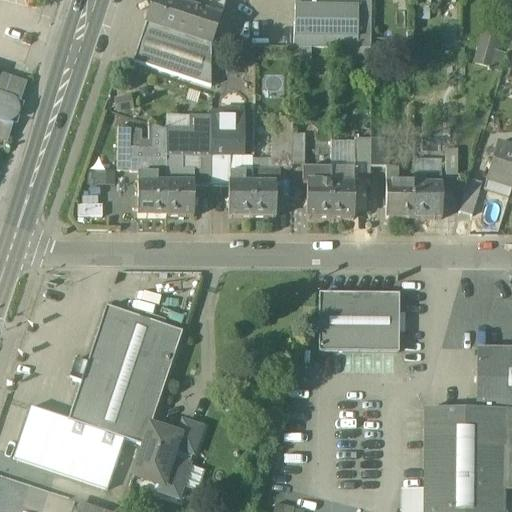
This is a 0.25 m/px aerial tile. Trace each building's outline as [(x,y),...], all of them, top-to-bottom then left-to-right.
[(181,7),(160,0),(153,0),(145,26),(172,35),(172,34),(181,7)] [(160,0),(181,7),(196,11),(187,38),(188,39),(187,40),(211,47),(225,4),(213,0),(160,0)] [(295,0),(293,49),(371,50),(370,0),(295,0)] [(196,11),(181,7),(172,34),(187,39),(187,38),(196,11)] [(187,39),(172,34),(172,35),(145,26),(133,64),(211,89),(211,47),(187,40),(188,39),(187,38),(187,39)] [(504,53),(496,51),(499,41),(478,34),(469,63),(499,72),(504,53)] [(0,121),(3,122),(7,122),(12,121),(16,118),(17,113),(16,108),(14,104),(10,102),(0,98),(0,121)] [(243,119),(211,119),(211,121),(211,134),(243,134),(243,119)] [(190,132),(165,131),(165,133),(166,134),(165,171),(165,185),(193,186),(193,188),(194,188),(194,173),(183,173),(183,160),(199,161),(200,149),(211,149),(211,134),(211,121),(191,120),(190,132)] [(291,121),(272,121),(271,148),(290,149),(290,137),(292,137),(292,120),(291,120),(291,121)] [(140,134),(131,132),(130,174),(140,174),(140,171),(165,171),(166,134),(165,133),(148,127),(148,145),(140,145),(140,134)] [(131,132),(118,130),(117,174),(130,174),(131,132)] [(243,134),(211,134),(211,149),(211,158),(225,158),(243,158),(243,134)] [(292,137),(290,137),(290,149),(290,168),(291,168),(304,168),(305,137),(292,137)] [(370,142),(354,141),(354,172),(354,177),(369,177),(370,170),(370,142)] [(388,142),(370,142),(370,170),(385,170),(387,170),(388,142)] [(511,151),(496,146),(486,179),(511,186),(511,151)] [(290,149),(271,148),(271,169),(291,170),(291,168),(290,168),(290,149)] [(211,158),(211,149),(200,149),(199,161),(199,188),(211,188),(211,158)] [(225,158),(211,158),(211,188),(225,189),(225,158)] [(457,166),(445,166),(445,189),(457,189),(457,166)] [(387,170),(385,170),(385,187),(398,187),(398,170),(387,170)] [(331,172),(302,172),(302,188),(306,188),(306,186),(308,186),(308,180),(318,180),(318,186),(330,187),(331,172)] [(354,172),(331,172),(330,187),(330,220),(353,221),(354,177),(354,172)] [(279,173),(252,173),(252,175),(252,186),(275,186),(275,187),(279,187),(279,173)] [(252,175),(229,175),(228,186),(252,186),(252,175)] [(147,177),(147,178),(138,178),(138,185),(156,185),(156,177),(147,177)] [(441,178),(426,178),(425,187),(441,187),(441,178)] [(511,186),(486,179),(485,184),(483,191),(508,199),(511,186)] [(330,187),(318,186),(318,180),(308,180),(308,186),(306,186),(306,188),(306,221),(309,221),(309,220),(330,220),(330,187)] [(481,185),(468,181),(458,214),(471,219),(481,185)] [(156,185),(138,185),(138,219),(165,219),(165,185),(156,185)] [(193,186),(165,185),(165,219),(193,219),(193,188),(193,186)] [(252,186),(228,186),(228,220),(231,220),(252,220),(252,186)] [(275,186),(252,186),(252,220),(275,220),(275,187),(275,186)] [(398,187),(385,187),(385,221),(388,221),(413,221),(413,187),(398,187)] [(425,187),(413,187),(413,221),(441,221),(441,187),(425,187)] [(102,207),(78,208),(78,219),(102,219),(102,207)] [(399,297),(319,296),(318,354),(398,355),(399,297)] [(182,335),(106,310),(68,423),(125,442),(144,448),(150,429),(182,335)] [(511,351),(477,352),(476,413),(505,413),(511,413),(511,351)] [(108,493),(125,442),(68,423),(30,410),(13,461),(108,493)] [(476,413),(424,413),(423,492),(423,511),(503,511),(504,494),(505,413),(476,413)] [(202,430),(182,423),(177,438),(179,439),(175,450),(193,457),(202,430)] [(177,438),(150,429),(144,448),(135,474),(164,484),(171,461),(175,450),(179,439),(177,438)] [(191,468),(171,461),(164,484),(160,496),(180,502),(191,468)] [(423,511),(423,492),(402,491),(401,511),(423,511)] [(511,511),(511,493),(504,494),(503,511),(511,511)] [(270,511),(300,511),(274,503),(270,511)]
